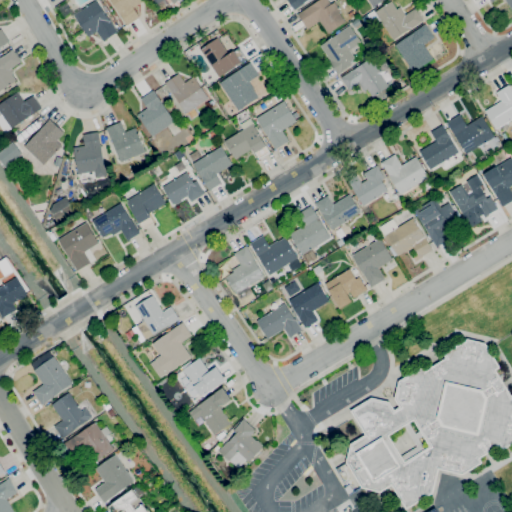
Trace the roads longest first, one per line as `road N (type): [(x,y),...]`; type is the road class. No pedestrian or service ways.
road 1 (residential): [(511,41),(0,358)]
road 2 (residential): [(174,251),(269,389),(511,242)]
road 3 (residential): [(24,0),(83,93),(226,0)]
road 4 (residential): [(247,0),(345,147)]
road 5 (residential): [(0,400),(69,511)]
